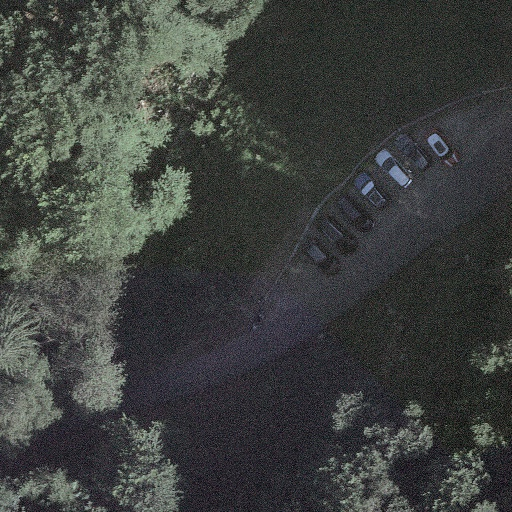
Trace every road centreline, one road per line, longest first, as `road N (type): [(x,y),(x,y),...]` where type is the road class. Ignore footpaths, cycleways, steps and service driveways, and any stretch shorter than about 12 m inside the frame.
road 1 (unclassified): [(345,293),(222,362),(0,438)]
road 2 (unclassified): [(345,293),(511,147)]
